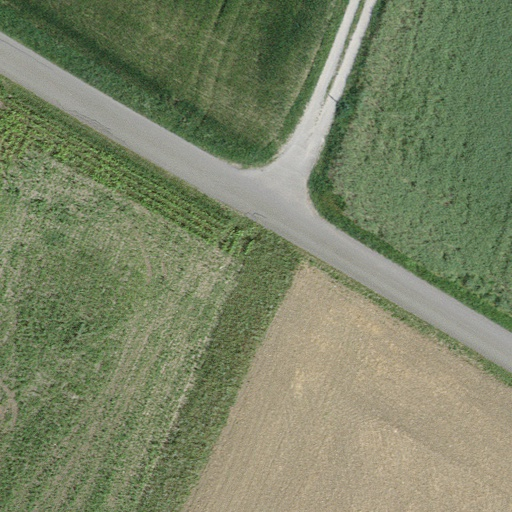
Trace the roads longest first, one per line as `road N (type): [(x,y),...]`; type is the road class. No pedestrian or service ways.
road 1 (unclassified): [(0,2),(511,334)]
road 2 (track): [(355,0),(284,181)]
